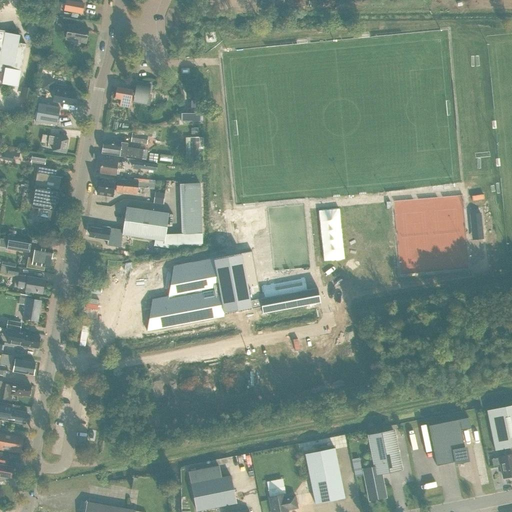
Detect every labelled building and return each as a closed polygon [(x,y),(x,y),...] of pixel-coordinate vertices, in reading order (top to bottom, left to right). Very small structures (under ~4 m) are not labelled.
[(85,4),(67,0),(65,10),(84,14),(85,4)] [(282,9),(283,0),(261,0),(261,5),(282,9)] [(86,43),(88,29),(76,27),(77,20),(63,17),(61,24),(68,26),(66,39),(86,43)] [(0,83),(18,87),(26,45),(18,43),(20,36),(4,33),(4,31),(0,30),(0,83)] [(54,81),(44,79),(42,88),(52,90),(54,81)] [(146,104),(149,87),(150,84),(134,82),(132,90),(117,88),(115,98),(121,99),(119,106),(129,108),(131,97),(134,97),(133,102),(146,104)] [(75,105),(76,94),(64,92),(65,86),(56,85),(53,101),(60,102),(75,105)] [(24,87),(23,98),(31,99),(32,89),(24,87)] [(201,122),(202,101),(192,101),(192,113),(181,113),(181,122),(201,122)] [(36,122),(57,126),(60,107),(39,104),(36,122)] [(147,144),(148,136),(132,133),(131,142),(147,144)] [(66,153),(68,139),(49,136),(48,144),(54,145),(53,151),(66,153)] [(190,162),(199,162),(199,138),(190,138),(190,162)] [(133,161),(141,162),(141,159),(146,160),(148,151),(129,148),(129,149),(127,148),(127,144),(121,143),(121,145),(104,142),(102,154),(125,157),(126,154),(128,154),(128,156),(134,157),(133,161)] [(45,165),(46,157),(32,155),(31,162),(45,165)] [(122,169),(122,163),(117,163),(117,162),(102,160),(100,173),(115,175),(117,168),(122,169)] [(145,163),(141,162),(133,161),(132,167),(144,169),(145,163)] [(49,220),(51,210),(56,211),(62,177),(43,174),(44,168),(38,167),(35,183),(37,183),(32,207),(39,208),(37,215),(40,219),(49,220)] [(148,182),(138,181),(117,179),(117,182),(115,182),(115,181),(107,180),(107,181),(99,180),(97,194),(107,195),(107,196),(112,197),(112,196),(113,196),(114,190),(116,190),(116,192),(137,194),(138,188),(154,189),(155,181),(148,180),(148,182)] [(203,244),(202,234),(201,184),(180,185),(183,235),(165,236),(168,213),(127,207),(122,235),(155,240),(154,246),(169,248),(178,248),(178,245),(203,244)] [(481,226),(471,227),(472,239),(482,238),(481,226)] [(123,230),(110,228),(102,227),(102,229),(90,227),(89,235),(92,236),(92,238),(107,240),(107,246),(120,248),(123,230)] [(9,238),(7,249),(29,253),(31,242),(9,238)] [(35,248),(32,264),(38,265),(50,268),(51,259),(53,258),(54,253),(53,251),(41,249),(35,248)] [(151,301),(147,333),(225,318),(224,313),(246,309),(247,310),(262,307),(263,314),(320,303),(317,288),(306,289),(305,281),(261,289),(262,293),(260,293),(251,252),(174,267),(167,298),(151,301)] [(18,276),(19,269),(8,267),(7,274),(18,276)] [(42,293),(44,280),(19,276),(18,287),(26,288),(25,293),(31,294),(32,291),(42,293)] [(37,322),(41,301),(30,299),(31,296),(20,294),(19,304),(25,306),(23,319),(37,322)] [(20,330),(21,323),(8,321),(7,328),(20,330)] [(23,338),(18,337),(19,333),(12,332),(10,344),(24,346),(24,348),(28,348),(28,347),(38,348),(40,337),(24,334),(23,338)] [(33,375),(35,363),(14,359),(14,356),(1,354),(0,363),(0,364),(11,366),(11,365),(14,366),(13,372),(33,375)] [(24,386),(24,384),(13,382),(13,385),(6,384),(3,400),(11,401),(12,395),(22,397),(22,395),(30,396),(31,387),(24,386)] [(27,413),(19,411),(19,406),(0,403),(0,416),(10,418),(10,422),(25,424),(27,413)] [(511,453),(510,448),(511,447),(511,405),(486,410),(495,451),(504,449),(505,455),(498,456),(502,479),(511,476),(511,453)] [(465,449),(461,430),(470,428),(468,418),(428,426),(437,466),(457,462),(467,460),(465,449)] [(369,502),(387,498),(382,474),(401,470),(393,430),(369,435),(375,466),(362,469),(369,502)] [(23,437),(4,434),(4,436),(0,435),(0,449),(20,453),(23,437)] [(315,504),(345,498),(335,449),(305,455),(315,504)] [(7,463),(8,456),(0,455),(0,479),(3,479),(3,477),(11,478),(13,467),(5,466),(6,463),(7,463)] [(191,464),(192,469),(219,464),(219,460),(191,464)] [(236,504),(231,476),(222,478),(219,465),(188,472),(191,484),(197,511),(236,504)] [(279,496),(278,488),(268,490),(272,511),(287,511),(287,510),(297,508),(295,495),(285,497),(284,495),(279,496)] [(134,511),(88,502),(87,502),(85,511),(134,511),(135,510),(134,510),(134,511)]
